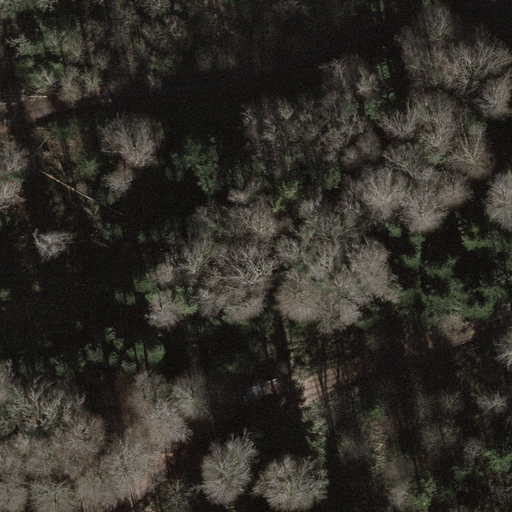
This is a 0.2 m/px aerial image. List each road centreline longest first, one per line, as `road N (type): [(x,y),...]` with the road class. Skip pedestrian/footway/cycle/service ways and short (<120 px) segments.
road 1 (track): [(0,121),(486,0)]
road 2 (track): [(157,511),(374,368),(511,307)]
